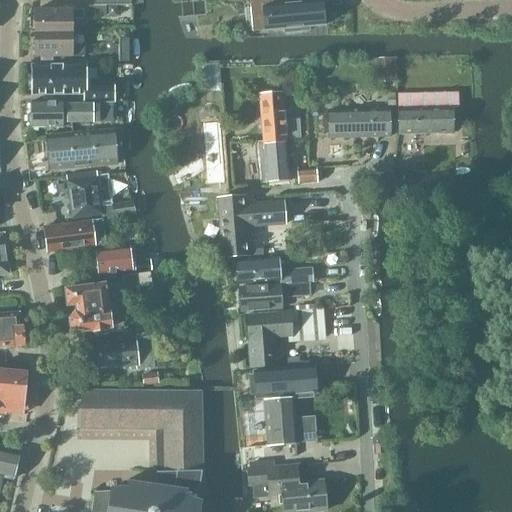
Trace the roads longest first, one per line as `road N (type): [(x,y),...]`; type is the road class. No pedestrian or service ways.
road 1 (residential): [(19,511),(47,343),(7,125),(11,0)]
road 2 (residential): [(366,511),(347,192)]
road 3 (residential): [(511,6),(396,11),(378,0)]
